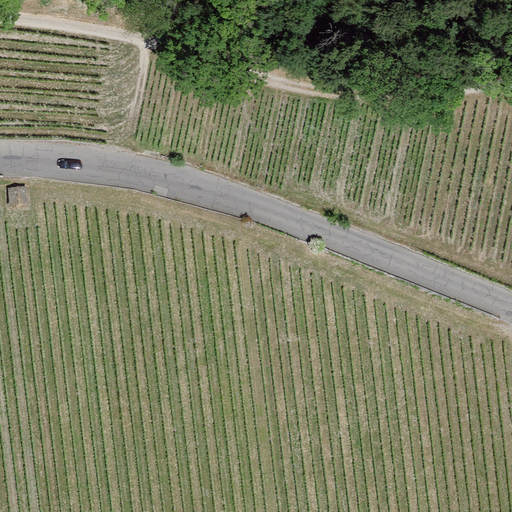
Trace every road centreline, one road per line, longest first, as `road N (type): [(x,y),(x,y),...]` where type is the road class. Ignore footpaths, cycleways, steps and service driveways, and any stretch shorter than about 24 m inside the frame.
road 1 (unclassified): [(0,155),(176,179),(511,306)]
road 2 (track): [(0,19),(115,33),(347,93),(511,81)]
